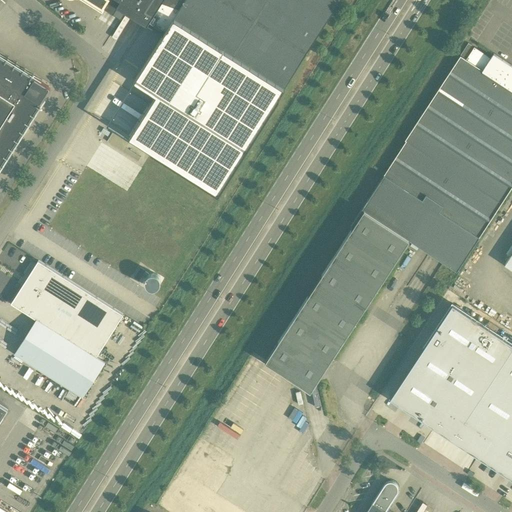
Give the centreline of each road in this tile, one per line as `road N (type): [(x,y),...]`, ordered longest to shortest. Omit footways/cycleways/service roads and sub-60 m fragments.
road 1 (primary): [(398,0),(73,511)]
road 2 (primary): [(97,511),(421,0)]
road 3 (unclassified): [(0,231),(94,75),(88,52),(23,0)]
road 4 (unclassified): [(317,511),(361,439),(376,435),(492,511)]
